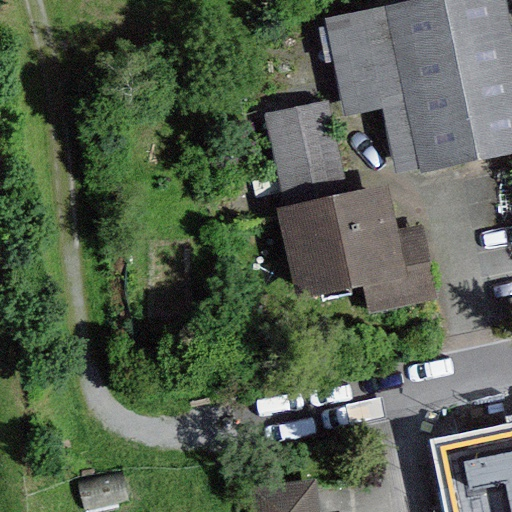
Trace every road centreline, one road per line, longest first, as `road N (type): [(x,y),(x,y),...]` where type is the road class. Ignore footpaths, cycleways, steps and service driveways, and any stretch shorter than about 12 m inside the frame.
road 1 (track): [(196,433),(144,435),(117,422),(96,396),(79,338),(53,64),(35,0)]
road 2 (residential): [(402,391),(196,433)]
road 3 (residential): [(402,391),(414,511)]
